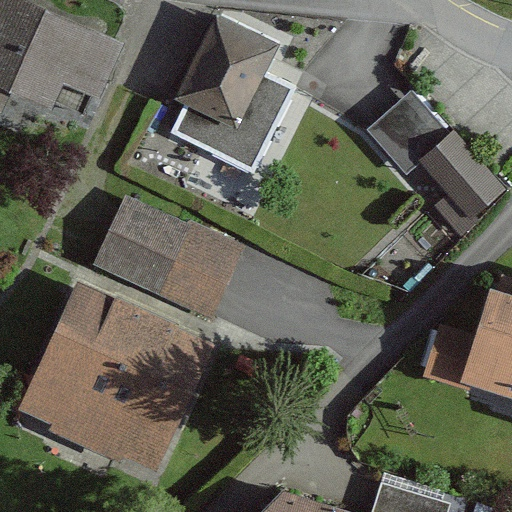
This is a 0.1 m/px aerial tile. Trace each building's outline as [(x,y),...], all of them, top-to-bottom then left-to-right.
[(80,112),(86,96),(106,104),(130,44),(17,0),(0,0),(0,2),(0,113),(16,120),(25,98),(61,112),(63,105),(80,112)] [(296,92),(268,78),(281,51),(219,20),(180,97),(193,104),(176,138),(253,177),(296,92)] [(451,143),(414,94),(364,132),(404,184),(421,171),(443,200),(430,210),(455,242),(508,202),(458,137),(451,143)] [(237,249),(123,204),(99,267),(212,311),(237,249)] [(511,294),(493,288),(479,332),(436,319),(417,379),(467,394),(470,384),(511,397),(511,294)] [(213,353),(80,293),(25,414),(158,474),(213,353)] [(323,511),(295,504),(286,511),(455,511),(458,505),(385,483),(376,511),(323,511)]
